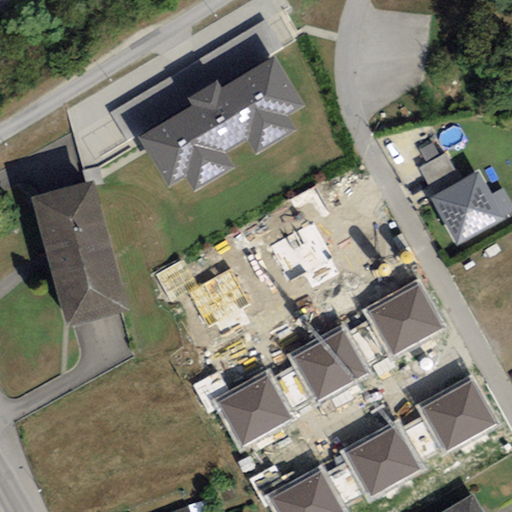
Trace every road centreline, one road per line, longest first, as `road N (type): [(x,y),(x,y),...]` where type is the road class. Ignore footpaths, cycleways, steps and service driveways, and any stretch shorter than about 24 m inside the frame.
road 1 (residential): [(358,0),(345,48),(352,117),(511,407)]
road 2 (track): [(219,0),(0,126)]
